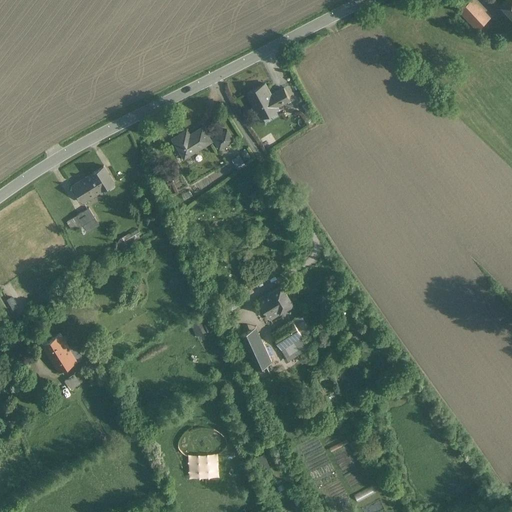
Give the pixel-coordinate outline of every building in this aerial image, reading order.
[(472,0),(461,11),(466,17),(478,6),(472,0)] [(511,0),(506,0),(501,5),(511,16),(511,0)] [(478,6),(466,17),(471,22),(483,12),(478,6)] [(483,12),(471,22),(477,29),(489,18),(483,12)] [(271,95),(265,84),(247,93),(260,116),(277,107),(284,103),(278,91),(271,95)] [(290,100),(284,88),(278,91),(284,103),(290,100)] [(203,127),(184,138),(181,133),(173,139),(184,158),(211,141),(203,127)] [(227,130),(220,134),(227,144),(233,140),(227,130)] [(220,134),(213,138),(220,149),(227,144),(220,134)] [(232,159),(237,170),(245,166),(240,155),(232,159)] [(103,166),(91,174),(72,186),(82,203),(101,191),(102,191),(114,183),(103,166)] [(88,208),(76,216),(71,219),(75,226),(80,223),(82,226),(95,218),(88,208)] [(95,218),(82,226),(80,223),(75,226),(78,229),(79,228),(83,235),(90,231),(90,229),(98,224),(95,218)] [(71,219),(66,222),(71,229),(75,226),(71,219)] [(138,230),(122,237),(125,242),(140,236),(138,230)] [(282,286),(269,293),(269,294),(258,301),(265,312),(264,312),(266,315),(267,315),(270,320),(271,319),(270,318),(293,305),(282,286)] [(17,306),(12,297),(7,300),(13,309),(17,306)] [(190,322),(196,336),(214,329),(208,314),(190,322)] [(293,321),(272,333),(282,349),(302,337),(293,321)] [(255,327),(247,331),(253,344),(261,341),(255,327)] [(247,331),(236,336),(243,349),(253,344),(247,331)] [(77,361),(60,334),(42,345),(59,372),(77,361)] [(310,348),(302,337),(282,349),(289,361),(310,348)] [(261,341),(253,344),(243,349),(253,371),(272,362),(261,341)] [(4,342),(0,344),(0,358),(0,360),(11,352),(4,342)] [(110,364),(99,347),(94,350),(104,368),(110,364)] [(7,361),(0,363),(0,371),(6,389),(16,385),(7,361)] [(74,375),(64,381),(70,390),(80,383),(74,375)]
